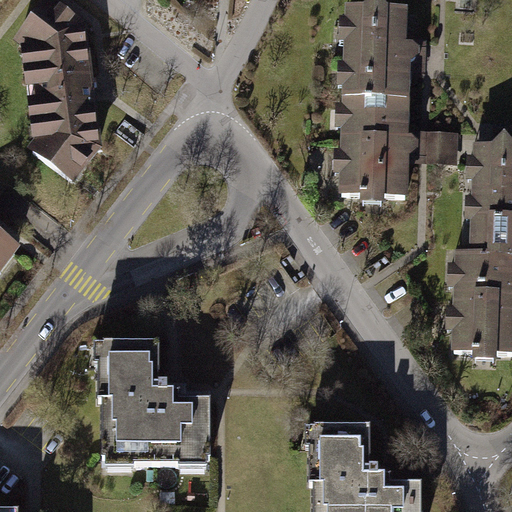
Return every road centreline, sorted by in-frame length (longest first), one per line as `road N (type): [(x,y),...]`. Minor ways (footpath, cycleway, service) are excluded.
road 1 (residential): [(212,101),(470,476)]
road 2 (residential): [(212,101),(0,386)]
